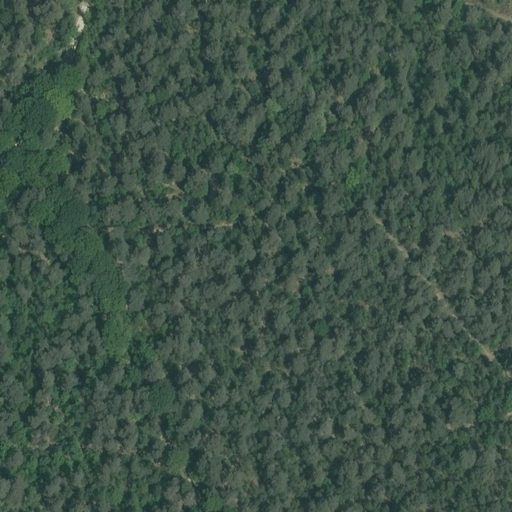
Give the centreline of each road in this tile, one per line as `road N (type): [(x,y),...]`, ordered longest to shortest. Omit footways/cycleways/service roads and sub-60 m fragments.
road 1 (track): [(186,474),(65,234)]
road 2 (track): [(86,0),(22,149)]
